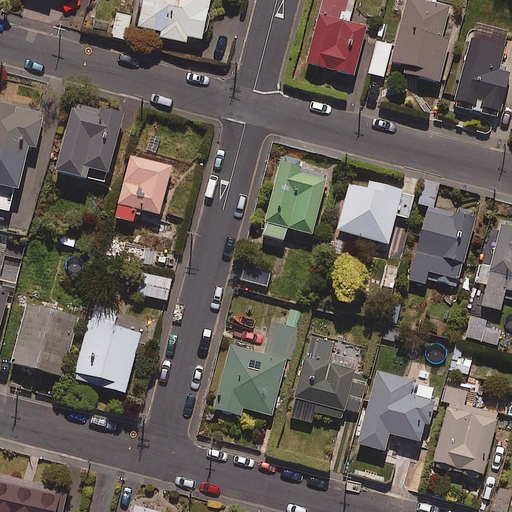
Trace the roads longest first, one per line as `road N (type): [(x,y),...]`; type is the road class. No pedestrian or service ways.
road 1 (residential): [(159,459),(250,106)]
road 2 (residential): [(250,106),(511,173)]
road 3 (residential): [(0,42),(250,106)]
road 4 (residential): [(159,459),(365,511)]
road 5 (residential): [(0,417),(159,459)]
